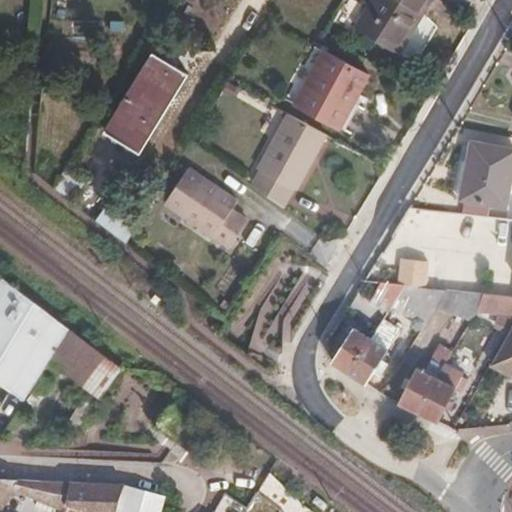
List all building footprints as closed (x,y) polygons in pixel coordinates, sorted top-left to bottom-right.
[(432,0),(375,0),(359,31),(403,54),(432,0)] [(367,77),(322,52),(293,104),(338,130),(367,77)] [(183,74),(150,53),(104,129),(138,149),(183,74)] [(325,137),(288,115),(257,171),(260,173),(267,177),(259,190),(284,204),(292,191),(294,192),(325,137)] [(511,180),(511,147),(474,140),(473,145),(463,143),(451,197),(507,207),(511,180)] [(267,177),(260,173),(253,187),(259,190),(267,177)] [(236,205),(186,174),(165,208),(231,249),(247,223),(231,213),(236,205)] [(126,242),(138,229),(110,205),(98,218),(126,242)] [(0,380),(28,397),(50,359),(70,326),(0,271),(0,380)] [(432,286),(401,283),(391,307),(431,321),(452,288),(432,286)] [(490,291),(455,288),(439,312),(469,319),(474,320),(480,310),(490,291)] [(511,319),(511,293),(490,291),(480,310),(504,313),(503,318),(511,319)] [(401,331),(383,321),(374,340),(390,350),(401,331)] [(351,375),(374,340),(357,329),(334,364),(342,370),(351,375)] [(71,333),(50,359),(102,395),(121,369),(71,333)] [(511,333),(496,362),(511,370),(511,333)] [(390,350),(374,340),(351,375),(361,381),(370,386),(390,350)] [(447,368),(449,366),(456,352),(445,345),(436,361),(447,368)] [(422,413),(445,373),(440,370),(437,375),(422,366),(401,403),(414,409),(422,413)] [(468,376),(449,366),(447,368),(445,373),(422,413),(432,418),(441,423),(468,376)] [(511,379),(492,368),(484,381),(489,384),(480,403),(511,420),(511,394),(505,391),(511,379)] [(187,415),(174,404),(172,406),(162,421),(174,430),(187,415)] [(19,479),(0,478),(0,510),(12,491),(19,479)] [(12,491),(65,507),(66,505),(70,482),(19,479),(12,491)] [(70,482),(66,505),(73,507),(91,511),(118,511),(126,485),(70,482)] [(258,491),(248,484),(243,494),(253,500),(258,491)] [(162,511),(167,496),(126,485),(118,511),(162,511)]
